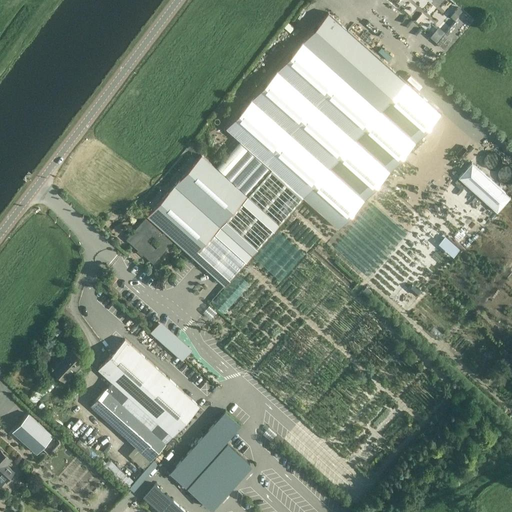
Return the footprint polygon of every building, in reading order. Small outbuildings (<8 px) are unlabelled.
[(456,18),(462,9),(458,6),(451,15),(456,18)] [(441,115),(328,12),(226,128),(240,141),(304,201),(338,232),(441,115)] [(431,35),(437,40),(444,30),(438,25),(431,35)] [(146,218),(127,240),(153,263),(173,242),(165,235),(167,232),(192,255),(193,254),(225,283),(224,284),(225,286),(304,201),(240,141),(216,167),(202,155),(148,215),(166,231),(163,233),(146,218)] [(473,161),(459,175),(497,211),(511,196),(473,161)] [(511,173),(511,166),(502,165),(499,175),(511,178),(511,173)] [(161,318),(151,330),(182,358),(193,347),(161,318)] [(151,459),(200,405),(125,338),(98,368),(112,381),(91,405),(151,459)] [(65,381),(75,370),(76,370),(77,370),(80,367),(80,365),(80,364),(84,359),(72,348),(53,369),(65,381)] [(186,485),(224,443),(241,424),(226,410),(170,471),(186,485)] [(29,413),(13,431),(36,453),(52,435),(29,413)] [(0,484),(1,485),(15,470),(7,464),(12,459),(0,447),(0,484)] [(227,447),(224,451),(187,492),(206,510),(210,506),(246,465),(227,447)] [(107,462),(129,482),(132,479),(111,459),(107,462)] [(160,511),(186,511),(154,483),(143,496),(160,511)]
